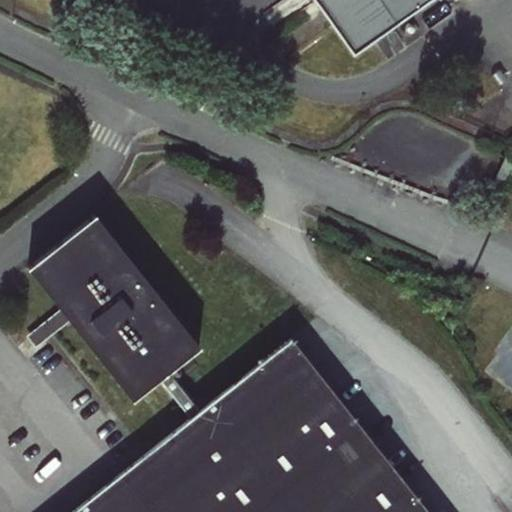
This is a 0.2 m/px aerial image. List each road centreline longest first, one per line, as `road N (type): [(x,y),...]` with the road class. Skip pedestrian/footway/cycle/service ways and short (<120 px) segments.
road 1 (unclassified): [(133,95),(402,216)]
road 2 (residential): [(133,95),(92,179),(0,257)]
road 3 (unclassified): [(0,35),(133,95)]
